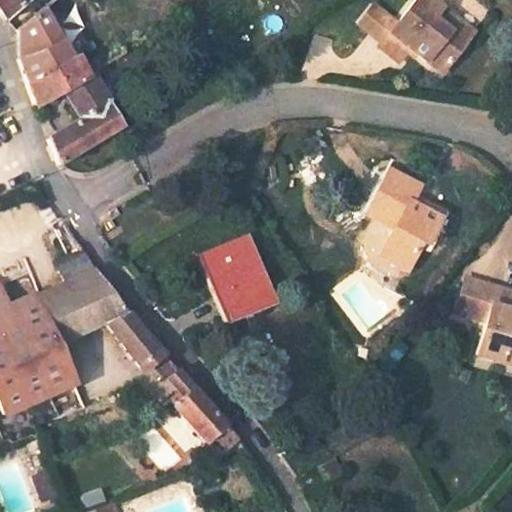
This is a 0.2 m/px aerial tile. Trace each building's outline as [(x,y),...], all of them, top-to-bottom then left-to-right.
[(0,0),(0,15),(6,23),(30,0),(0,0)] [(415,0),(372,55),(392,70),(404,56),(436,82),(461,51),(444,37),(453,27),(420,0),(415,0)] [(44,142),(55,170),(121,131),(89,76),(84,78),(74,59),(69,62),(57,43),(53,45),(42,10),(13,32),(16,53),(15,61),(19,72),(32,107),(60,92),(78,122),(44,142)] [(470,39),(453,27),(444,37),(461,51),(470,39)] [(379,261),(404,273),(418,244),(424,246),(439,214),(420,205),(418,211),(407,206),(413,190),(385,175),(363,221),(391,235),(379,261)] [(102,326),(136,367),(156,351),(137,328),(93,272),(64,226),(41,236),(62,285),(4,309),(0,299),(0,413),(1,415),(44,396),(68,386),(71,385),(54,349),(102,326)] [(242,239),(229,245),(232,253),(245,246),(242,239)] [(203,282),(222,325),(271,305),(252,261),(245,246),(232,253),(229,245),(197,259),(206,280),(203,282)] [(458,316),(474,321),(484,291),(468,286),(458,316)] [(478,363),(511,373),(511,297),(485,289),(484,291),(474,321),(489,326),(478,363)] [(164,401),(202,443),(211,436),(223,449),(234,439),(231,436),(186,385),(161,358),(149,367),(160,380),(163,378),(175,393),(164,401)] [(68,386),(44,396),(55,421),(79,411),(68,386)] [(314,466),(324,484),(341,474),(332,457),(314,466)] [(31,474),(41,501),(58,496),(48,469),(31,474)] [(89,510),(90,511),(111,511),(108,503),(89,510)]
